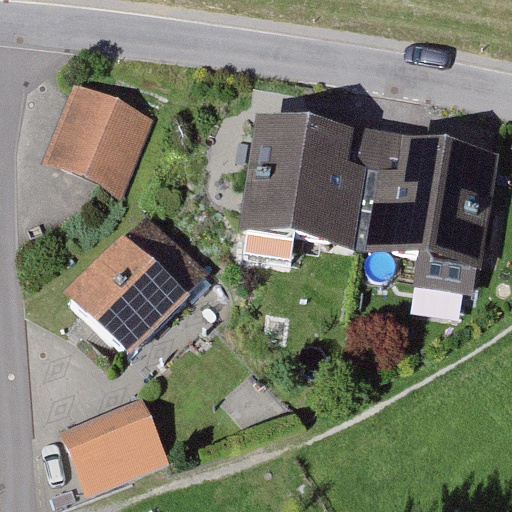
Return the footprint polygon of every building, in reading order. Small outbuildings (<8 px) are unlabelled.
[(145,146),(66,115),(35,197),(114,228),(145,146)] [(511,159),(495,155),(488,183),(511,189),(511,159)] [(342,172),(248,159),(232,269),(352,287),(364,205),(337,201),(342,172)] [(487,194),(394,180),(390,209),(364,205),(352,287),(407,295),(403,319),(466,328),(487,194)] [(200,308),(136,250),(56,338),(122,398),(179,337),(176,335),(200,308)] [(147,404),(61,439),(87,504),(174,468),(147,404)]
